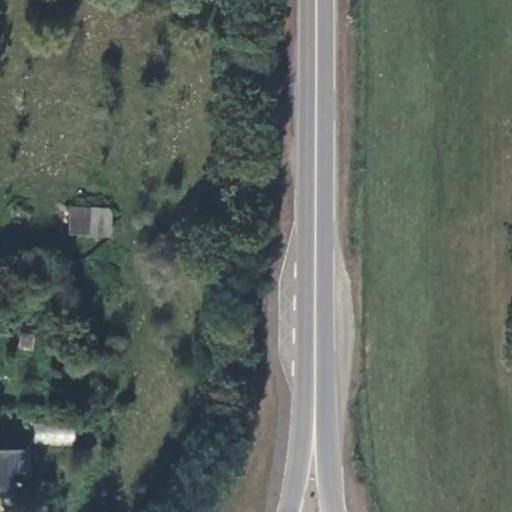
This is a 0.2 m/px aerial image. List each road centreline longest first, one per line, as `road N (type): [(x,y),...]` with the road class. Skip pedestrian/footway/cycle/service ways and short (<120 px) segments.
road 1 (secondary): [(315,72),(305,138),(298,476),(289,511)]
road 2 (secondary): [(334,511),(315,72)]
